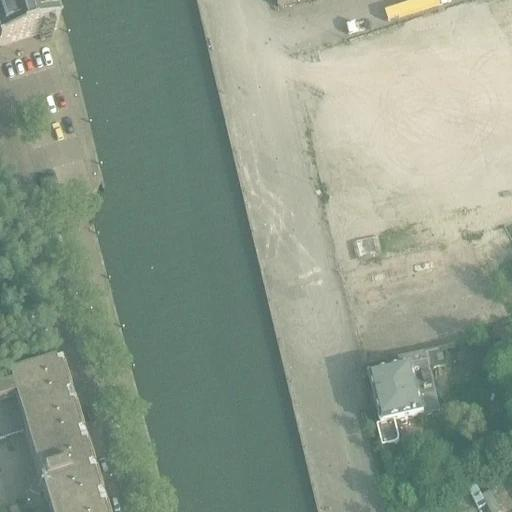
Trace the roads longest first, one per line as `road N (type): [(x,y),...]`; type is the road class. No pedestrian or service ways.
road 1 (unclassified): [(373,511),(262,40)]
road 2 (residential): [(126,511),(0,105)]
road 3 (unclassified): [(262,40),(386,0)]
